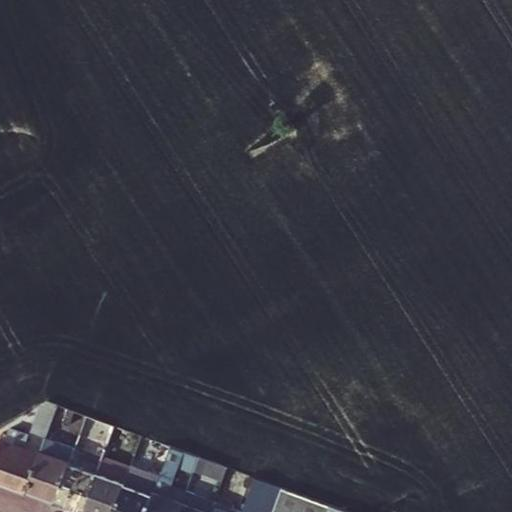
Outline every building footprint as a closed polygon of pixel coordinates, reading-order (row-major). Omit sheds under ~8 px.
[(77,422),(66,446),(61,466),(73,470),(77,458),(88,426),(77,422)] [(29,462),(17,498),(57,511),(58,511),(71,476),(54,471),(58,458),(40,452),(38,458),(32,457),(30,463),(29,462)] [(71,476),(58,511),(87,511),(97,485),(103,467),(77,458),(73,470),(71,476)] [(160,489),(151,511),(182,511),(200,462),(191,459),(180,489),(178,495),(173,493),(160,489)] [(97,485),(87,511),(119,511),(128,486),(134,470),(122,467),(115,491),(97,485)] [(14,488),(3,472),(0,472),(0,490),(2,496),(14,488)] [(128,486),(119,511),(151,511),(153,508),(155,502),(160,488),(140,481),(135,495),(131,494),(133,488),(128,486)] [(350,511),(285,490),(277,511),(350,511)]
